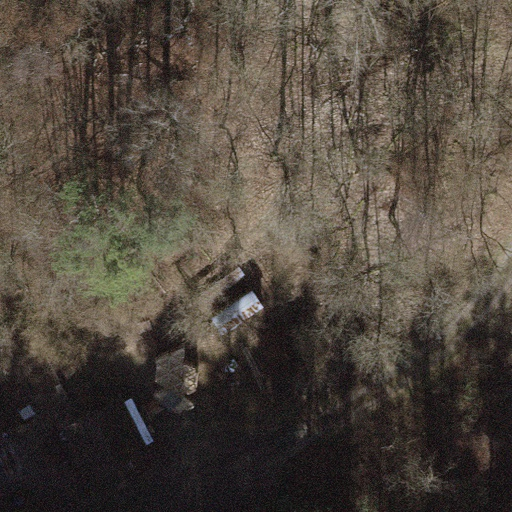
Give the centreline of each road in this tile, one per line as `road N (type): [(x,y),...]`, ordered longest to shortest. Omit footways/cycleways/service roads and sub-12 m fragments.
road 1 (track): [(190,511),(392,387)]
road 2 (track): [(511,266),(392,387)]
